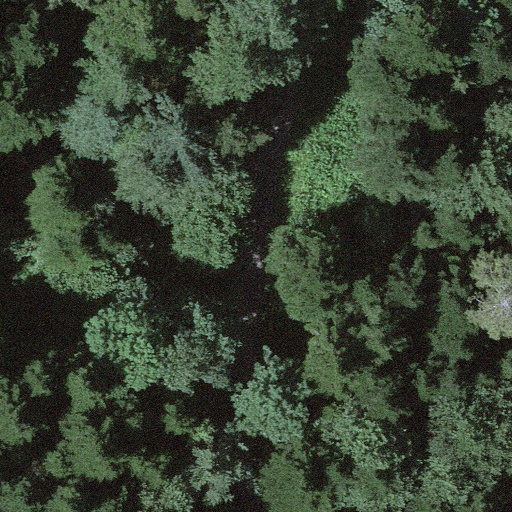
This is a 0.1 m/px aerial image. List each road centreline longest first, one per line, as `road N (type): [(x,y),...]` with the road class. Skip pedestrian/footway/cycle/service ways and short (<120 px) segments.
road 1 (track): [(298,0),(248,273)]
road 2 (track): [(248,273),(90,277),(0,311)]
road 3 (track): [(261,511),(235,396),(248,273)]
